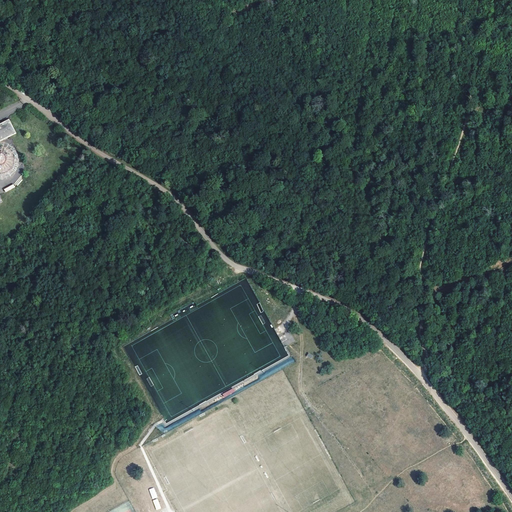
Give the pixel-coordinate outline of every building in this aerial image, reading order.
[(0,123),(0,141),(16,133),(9,119),(0,123)] [(0,187),(5,187),(10,186),(15,183),(19,178),(21,172),(21,166),(19,160),(15,156),(10,152),(4,151),(0,151),(0,187)] [(225,397),(235,391),(233,387),(222,392),(225,397)] [(148,489),(152,499),(157,497),(154,487),(148,489)] [(153,500),(156,510),(161,509),(158,498),(153,500)]
